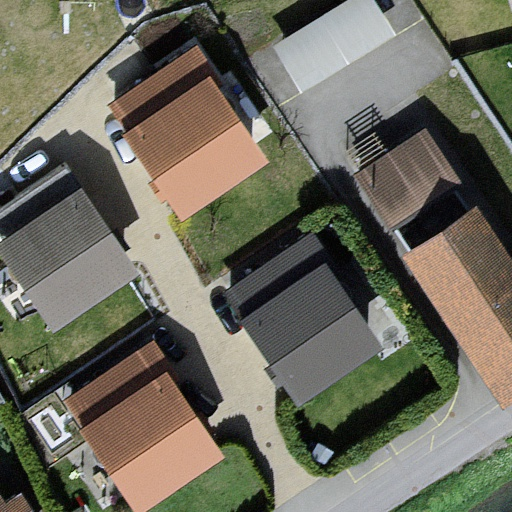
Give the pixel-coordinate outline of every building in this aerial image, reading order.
[(298,77),(396,23),(382,0),(322,0),(271,29),(298,77)] [(113,104),(183,213),(267,159),(197,50),(113,104)] [(511,268),(421,136),(356,180),(502,391),(511,383),(511,268)] [(68,167),(0,211),(0,243),(54,326),(136,272),(68,167)] [(311,237),(228,289),(298,399),(381,346),(311,237)] [(149,345),(62,402),(133,510),(220,453),(149,345)] [(0,511),(17,511),(4,495),(0,497),(0,511)]
